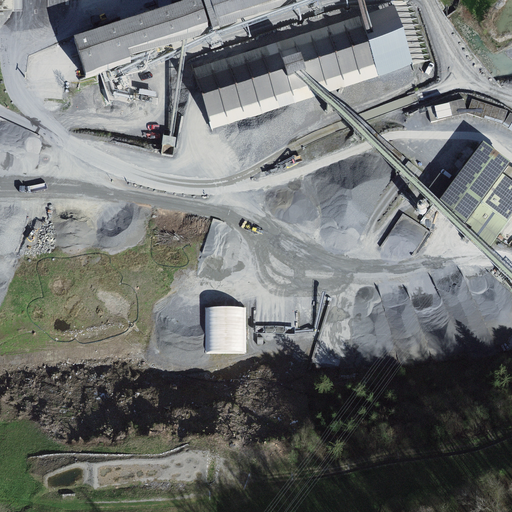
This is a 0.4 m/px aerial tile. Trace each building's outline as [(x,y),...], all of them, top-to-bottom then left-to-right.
[(12,0),(0,0),(0,10),(12,10),(12,0)] [(210,28),(200,0),(188,0),(74,38),(86,75),(131,60),(128,52),(210,28)] [(203,0),(213,31),(238,24),(237,21),(312,0),(203,0)] [(394,5),(192,69),(211,129),(413,64),(394,5)] [(464,99),(427,108),(431,122),(467,113),(464,99)] [(508,111),(472,99),(467,113),(503,125),(508,111)] [(511,113),(503,125),(511,130),(511,113)] [(464,224),(465,223),(508,167),(511,163),(483,143),(439,203),(464,224)] [(511,215),(511,169),(508,167),(465,223),(472,227),(468,231),(488,248),(511,215)] [(205,355),(246,356),(247,311),(206,310),(205,355)]
